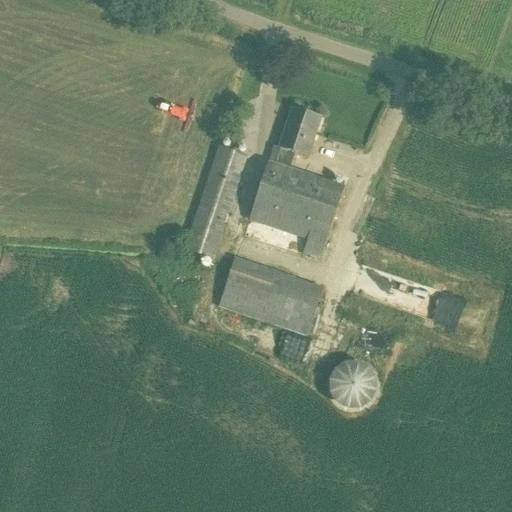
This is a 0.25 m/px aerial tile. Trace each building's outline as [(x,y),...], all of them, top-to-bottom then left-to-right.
[(309,158),(322,118),(293,108),(279,148),(274,146),(270,162),(269,162),(250,221),(308,241),(303,254),(321,260),(345,187),(292,169),(296,154),(309,158)] [(215,261),(248,157),(219,147),(184,252),(215,261)] [(449,229),(471,238),(476,224),(469,221),(478,200),(463,194),(449,229)] [(308,337),(324,288),(236,258),(219,309),(308,337)] [(348,411),(360,410),(371,404),(377,392),(377,379),(370,368),(360,364),(346,363),(335,370),(329,382),(330,395),(336,405),(348,411)]
